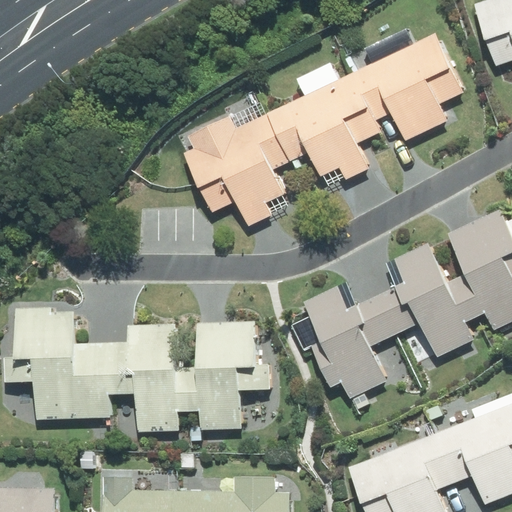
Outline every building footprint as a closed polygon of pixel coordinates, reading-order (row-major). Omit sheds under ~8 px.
[(511,0),(486,0),(478,3),(500,65),(511,60),(511,0)] [(355,72),(378,120),(395,112),(408,140),(450,120),(442,103),(465,92),(437,33),(355,72)] [(384,131),(378,120),(355,72),(270,112),(293,161),(312,152),(324,176),(341,168),(347,179),(372,167),(360,142),(384,131)] [(196,148),(186,152),(215,212),(240,200),(251,224),(274,214),(268,203),(288,193),(276,169),(293,161),(270,112),(238,127),(232,117),(190,137),(196,148)] [(392,379),(379,348),(428,327),(444,360),(482,342),(474,324),(494,315),(501,329),(511,323),(511,225),(502,205),(452,229),(473,272),(454,281),(433,237),(403,251),(415,278),(402,284),(404,287),(361,305),(352,283),(312,300),(329,341),(320,345),(338,389),(350,385),(354,395),(392,379)] [(263,366),(265,324),(209,322),(209,326),(135,323),(134,343),(82,341),(83,310),(25,308),(24,358),(46,359),(44,418),(117,420),(118,393),(148,394),(147,425),(147,433),(189,434),(189,410),(207,410),(206,427),(250,428),(251,391),(275,392),(276,367),(263,366)] [(511,395),(477,409),(481,419),(358,466),(375,511),(454,511),(446,489),(481,476),(493,506),(511,498),(511,395)] [(243,476),(242,493),(141,488),(142,476),(115,475),(113,511),(298,511),(300,492),(283,491),(283,478),(243,476)] [(62,511),(63,492),(0,489),(0,511),(62,511)]
